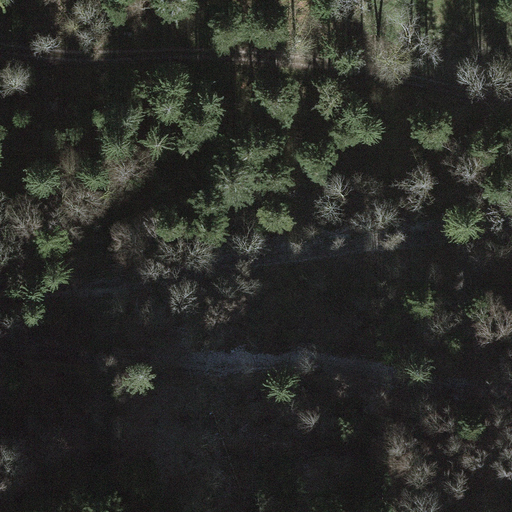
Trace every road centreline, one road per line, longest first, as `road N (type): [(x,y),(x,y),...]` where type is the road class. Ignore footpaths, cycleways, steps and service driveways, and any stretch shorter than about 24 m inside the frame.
road 1 (track): [(511,219),(0,295)]
road 2 (track): [(0,340),(59,350),(336,357),(422,380),(511,380)]
road 3 (track): [(0,45),(87,56),(243,47),(511,87)]
